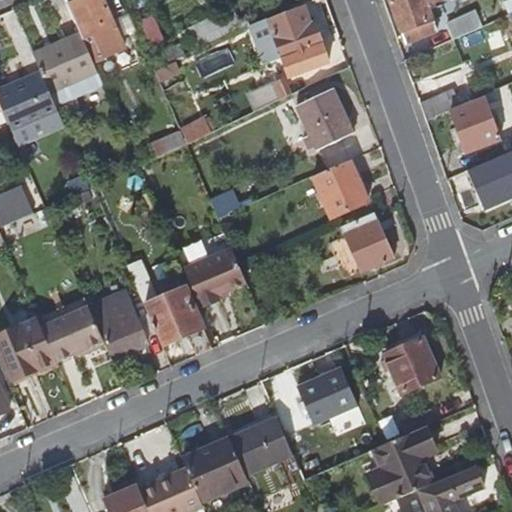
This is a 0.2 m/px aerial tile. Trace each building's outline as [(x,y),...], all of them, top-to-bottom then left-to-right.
[(104,0),(90,0),(70,10),(82,36),(92,60),(125,47),(104,0)] [(392,0),(404,34),(418,30),(421,38),(442,29),(433,4),(444,0),(392,0)] [(511,17),(511,0),(509,0),(503,3),(510,18),(511,17)] [(268,19),(256,24),(268,57),(281,54),(284,62),(299,56),(304,74),(331,65),(317,26),(312,27),(306,10),(270,23),(268,19)] [(190,31),(200,51),(242,31),(231,11),(190,31)] [(454,43),(484,30),(475,12),(446,25),(454,43)] [(168,46),(154,17),(140,23),(153,53),(168,46)] [(82,36),(35,56),(44,76),(53,96),(99,77),(92,60),(82,36)] [(13,136),(61,115),(58,108),(53,96),(44,76),(28,82),(29,85),(16,90),(15,88),(0,94),(0,106),(2,112),(13,136)] [(104,88),(99,77),(53,96),(58,108),(104,88)] [(427,124),(462,109),(454,89),(420,104),(427,124)] [(357,137),(336,93),(317,101),(315,96),(296,104),(299,110),(312,138),(317,150),(319,155),(357,137)] [(505,140),(489,102),(453,117),(469,156),(505,140)] [(186,135),(191,146),(211,136),(205,125),(186,135)] [(187,148),(182,135),(151,148),(157,163),(188,149),(187,148)] [(317,150),(312,138),(305,140),(311,153),(317,150)] [(511,154),(471,173),(488,212),(511,201),(511,154)] [(82,163),(94,190),(113,182),(101,155),(82,163)] [(366,206),(346,164),(308,181),(327,222),(366,206)] [(0,198),(0,231),(34,216),(35,216),(31,206),(23,188),(0,198)] [(95,203),(91,194),(75,201),(79,209),(95,203)] [(209,202),(216,221),(239,212),(233,194),(209,202)] [(31,206),(35,216),(45,211),(41,201),(31,206)] [(52,227),(45,211),(35,216),(34,216),(41,232),(52,227)] [(394,260),(375,215),(340,230),(345,241),(329,247),(343,282),(394,260)] [(233,227),(228,217),(219,221),(223,230),(233,227)] [(184,270),(202,310),(221,301),(220,297),(247,285),(242,274),(232,251),(184,270)] [(142,262),(127,268),(145,310),(160,304),(142,262)] [(93,313),(128,299),(125,292),(91,307),(93,313)] [(188,339),(197,358),(213,351),(187,292),(160,304),(145,310),(163,350),(188,339)] [(148,346),(128,299),(93,313),(114,360),(148,346)] [(39,323),(42,330),(89,311),(84,300),(37,319),(39,323)] [(57,365),(105,347),(89,311),(42,330),(57,365)] [(0,346),(15,382),(57,365),(42,330),(39,323),(0,339),(0,346)] [(423,341),(385,357),(401,396),(439,379),(423,341)] [(340,371),(298,389),(314,426),(355,409),(340,371)] [(0,417),(9,413),(0,390),(0,417)] [(424,428),(435,423),(429,410),(401,423),(407,436),(424,428)] [(293,456),(276,418),(227,440),(244,477),(293,456)] [(401,423),(388,428),(394,442),(407,436),(401,423)] [(396,500),(419,491),(432,485),(422,460),(434,454),(424,428),(407,436),(394,442),(386,445),(373,451),(380,469),(366,476),(380,508),(381,507),(396,500)] [(394,442),(388,428),(380,432),(386,445),(394,442)] [(199,501),(245,481),(244,477),(227,440),(181,460),(187,472),(199,501)] [(401,511),(456,511),(452,501),(483,487),(476,469),(430,488),(431,491),(421,495),(419,491),(396,500),(401,511)] [(194,511),(203,508),(199,501),(187,472),(140,491),(148,511),(194,511)] [(148,511),(140,491),(136,482),(121,488),(122,493),(115,496),(103,501),(107,511),(148,511)] [(122,493),(121,488),(113,491),(115,496),(122,493)]
